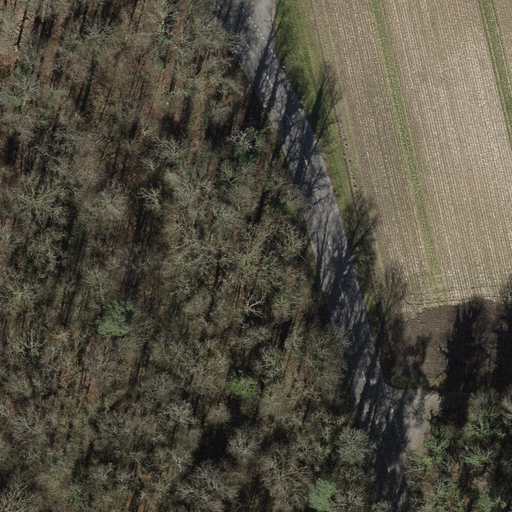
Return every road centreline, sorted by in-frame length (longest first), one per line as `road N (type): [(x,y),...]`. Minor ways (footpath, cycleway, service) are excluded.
road 1 (unclassified): [(216,0),(257,57),(303,149),(402,511)]
road 2 (track): [(511,393),(378,422)]
